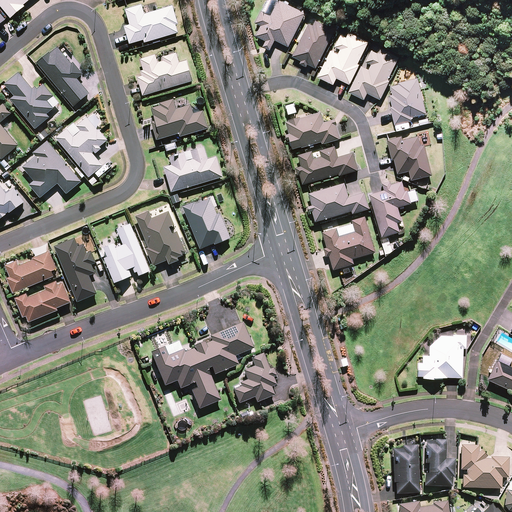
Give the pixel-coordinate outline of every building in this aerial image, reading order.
[(29,0),(0,0),(0,4),(11,18),(25,7),(23,5),(29,0)] [(306,12),(280,0),(279,0),(272,15),(262,11),(257,22),(262,25),(257,35),(268,40),(265,46),(271,49),(276,39),(290,46),(306,12)] [(145,43),(179,33),(176,25),(178,24),(173,6),(144,14),(142,5),(126,10),(131,25),(125,27),(130,44),(144,40),(145,43)] [(294,56),(302,60),(300,63),(308,67),(309,63),(317,67),(336,29),(316,19),(313,25),(310,23),(294,56)] [(369,42),(350,33),(347,38),(341,35),(336,46),(342,49),(339,54),(331,50),(319,76),(334,83),(337,77),(351,83),(360,64),(359,63),(369,42)] [(71,64),(58,47),(38,63),(73,107),(89,94),(77,79),(83,74),(73,62),(71,64)] [(367,57),(368,58),(364,66),(363,65),(350,91),(365,98),(368,92),(381,98),(391,80),(389,79),(399,57),(380,48),(377,54),(370,51),(367,57)] [(156,55),(141,60),(144,70),(141,71),(143,76),(138,78),(144,96),(193,81),(187,61),(179,63),(176,53),(162,58),(163,62),(158,63),(156,55)] [(35,91),(19,73),(6,84),(15,96),(11,99),(36,129),(49,118),(46,115),(54,108),(48,101),(53,96),(43,84),(35,91)] [(394,106),(391,106),(395,124),(397,124),(398,130),(413,126),(412,121),(414,120),(413,117),(427,113),(419,77),(401,81),(401,84),(392,86),(394,94),(391,95),(394,106)] [(177,109),(174,99),(160,103),(161,105),(152,108),(156,122),(152,123),(157,140),(179,133),(180,137),(208,128),(203,111),(193,114),(191,105),(177,109)] [(0,105),(0,156),(2,159),(19,146),(0,123),(12,114),(3,103),(0,105)] [(297,113),(294,104),(286,106),(289,115),(297,113)] [(286,121),(293,149),(322,143),(322,144),(339,140),(335,120),(323,123),(321,113),(286,121)] [(92,153),(94,151),(96,154),(102,149),(100,147),(108,140),(87,115),(76,124),(81,131),(75,137),(68,128),(56,138),(90,177),(103,166),(92,153)] [(420,147),(418,137),(401,141),(400,138),(388,141),(392,160),(394,160),(398,174),(409,171),(411,181),(431,176),(424,146),(420,147)] [(81,182),(49,142),(35,152),(38,155),(23,167),(35,181),(30,185),(41,198),(58,183),(67,194),(81,182)] [(208,159),(204,145),(191,149),(193,157),(188,159),(186,152),(170,157),(172,165),(165,168),(172,192),(223,177),(217,157),(208,159)] [(338,158),(335,146),(320,150),(322,157),(314,159),(312,151),(298,155),(302,167),(298,168),(303,184),(340,174),(340,175),(358,171),(353,153),(338,158)] [(0,182),(0,215),(25,197),(15,183),(6,190),(0,182)] [(401,220),(398,207),(412,204),(411,203),(418,201),(415,190),(405,193),(402,182),(384,187),(385,190),(370,194),(381,237),(399,232),(397,221),(401,220)] [(309,212),(313,212),(316,222),(352,211),(353,214),(370,209),(365,192),(349,197),(345,184),(308,194),(312,206),(308,207),(309,212)] [(213,194),(183,206),(201,249),(230,238),(213,194)] [(179,260),(178,257),(183,255),(183,254),(186,253),(177,230),(173,232),(171,226),(175,225),(169,212),(152,218),(149,211),(136,217),(149,247),(147,248),(154,265),(168,260),(170,264),(179,260)] [(326,258),(330,257),(333,270),(354,264),(352,259),(375,252),(365,217),(353,221),(353,224),(323,233),(327,248),(324,249),(326,258)] [(129,269),(134,267),(136,273),(138,272),(139,275),(150,271),(129,221),(116,226),(123,243),(116,246),(115,243),(104,247),(108,256),(105,258),(115,283),(132,276),(129,269)] [(78,246),(75,238),(55,246),(78,301),(97,294),(89,275),(95,272),(91,263),(96,261),(92,251),(87,253),(83,244),(78,246)] [(57,269),(50,252),(19,265),(17,261),(6,265),(11,277),(8,278),(14,293),(54,276),(52,271),(57,269)] [(58,286),(57,281),(45,286),(47,290),(29,297),(27,294),(16,298),(24,317),(27,316),(29,322),(58,310),(57,308),(70,302),(63,284),(58,286)] [(211,337),(212,341),(195,347),(196,349),(185,354),(184,350),(168,356),(167,354),(154,359),(165,386),(177,381),(180,389),(195,383),(197,388),(192,390),(199,409),(221,401),(211,376),(208,369),(212,368),(215,375),(238,365),(235,356),(253,349),(243,324),(211,337)] [(418,376),(423,376),(423,378),(435,379),(435,377),(462,378),(463,348),(467,348),(467,335),(453,334),(453,336),(441,335),(430,345),(430,349),(422,348),(422,357),(423,357),(423,363),(419,363),(418,376)] [(270,370),(264,354),(252,359),(255,367),(244,371),(248,380),(241,383),(242,386),(234,390),(239,404),(255,397),(257,403),(275,396),(271,387),(277,385),(274,377),(277,376),(274,369),(270,370)] [(511,366),(497,360),(488,380),(511,390),(511,366)] [(425,486),(452,487),(452,478),(454,478),(455,459),(445,459),(446,441),(427,441),(426,463),(429,463),(428,474),(426,474),(425,486)] [(486,454),(484,454),(484,451),(479,451),(479,446),(460,445),(459,470),(466,470),(466,475),(464,475),(463,488),(501,489),(501,477),(508,478),(509,458),(486,457),(486,454)] [(417,446),(402,447),(402,449),(393,449),(394,482),(396,482),(396,494),(419,493),(417,446)] [(448,511),(447,501),(433,503),(433,506),(419,508),(418,502),(398,505),(399,511),(448,511)]
